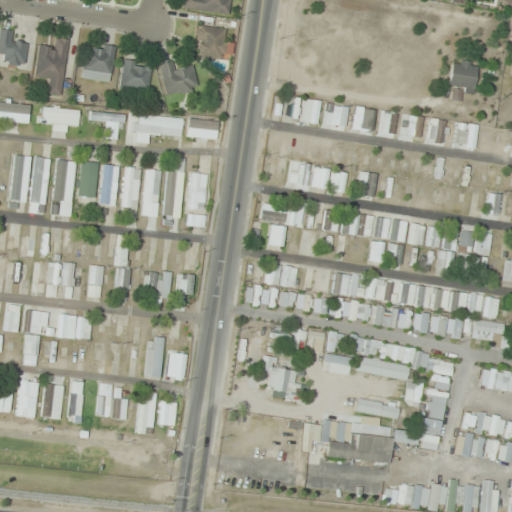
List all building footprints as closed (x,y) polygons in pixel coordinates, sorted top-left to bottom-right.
[(225,14),(226,0),(182,0),(181,8),(225,14)] [(225,58),(225,27),(197,27),(197,58),(225,58)] [(0,52),(3,53),(2,62),(23,65),(27,43),(13,41),(15,31),(0,28),(0,52)] [(68,39),(51,37),(49,46),(38,44),(33,79),(50,82),(48,94),(60,95),(68,39)] [(114,46),(85,43),(82,78),(110,81),(114,46)] [(147,91),(151,64),(122,60),(118,87),(147,91)] [(448,88),(473,91),(477,63),(452,60),(448,88)] [(197,90),(193,66),(173,69),(171,62),(159,63),(164,95),(197,90)] [(0,120),(28,123),(30,103),(0,100),(0,120)] [(66,130),(67,127),(77,128),(79,110),(44,107),(42,128),(66,130)] [(103,138),(121,140),(123,114),(90,111),(89,120),(105,121),(103,138)] [(132,142),(149,142),(149,135),(182,136),(182,117),(133,116),(132,142)] [(30,156),(13,154),(7,205),(25,207),(30,156)] [(30,212),(45,213),(49,157),(33,156),(30,212)] [(398,174),(406,174),(406,158),(398,158),(398,174)] [(75,161),(55,159),(50,215),(70,216),(75,161)] [(76,195),(93,197),(97,162),(80,160),(76,195)] [(118,165),(102,164),(99,204),(115,205),(118,165)] [(120,207),(136,208),(140,168),(124,166),(120,207)] [(342,192),(346,173),(313,166),(309,185),(342,192)] [(143,205),(158,205),(158,169),(143,169),(143,205)] [(161,216),(177,218),(183,172),(167,170),(161,216)] [(376,173),(359,171),(356,196),(373,198),(376,173)] [(188,209),(205,209),(205,172),(188,172),(188,209)] [(447,203),(454,204),(457,186),(449,185),(447,203)] [(259,219),(283,222),(285,205),(261,202),(259,219)] [(324,230),(337,230),(337,210),(324,210),(324,230)] [(346,233),(356,234),(356,214),(346,214),(346,233)] [(357,234),(369,236),(373,216),(360,214),(357,234)] [(204,215),(188,215),(187,226),(204,226),(204,215)] [(387,239),(391,220),(377,217),(373,236),(387,239)] [(8,254),(34,257),(36,237),(21,235),(22,225),(11,224),(8,254)] [(408,244),(422,245),(423,224),(409,224),(408,244)] [(439,228),(428,226),(425,246),(436,247),(439,228)] [(456,231),(442,229),(437,270),(450,272),(453,250),(454,251),(456,231)] [(306,246),(312,248),(317,232),(311,230),(306,246)] [(473,231),(461,230),(459,246),(471,247),(473,231)] [(490,233),(477,233),(477,254),(489,254),(490,233)] [(52,257),(57,239),(52,237),(46,255),(52,257)] [(349,238),(339,237),(338,253),(348,254),(349,238)] [(322,250),(329,252),(332,240),(324,239),(322,250)] [(387,265),(401,265),(401,244),(387,244),(387,265)] [(99,246),(91,246),(91,260),(99,260),(99,246)] [(127,265),(126,246),(115,246),(116,265),(127,265)] [(433,265),(433,250),(423,250),(423,265),(433,265)] [(6,290),(11,290),(11,283),(20,283),(20,260),(6,260),(6,290)] [(502,279),(511,280),(511,261),(506,260),(502,279)] [(58,295),(58,262),(33,262),(33,295),(58,295)] [(74,263),(63,262),(61,297),(72,297),(74,263)] [(279,263),(266,263),(266,284),(279,284),(279,263)] [(99,299),(104,266),(90,265),(86,297),(99,299)] [(296,267),(282,267),(282,287),(296,287),(296,267)] [(115,301),(128,301),(128,268),(115,268),(115,301)] [(168,298),(171,273),(160,271),(160,273),(146,271),(143,290),(159,292),(159,297),(168,298)] [(370,299),(374,300),(378,281),(373,280),(370,299)] [(427,308),(431,288),(417,285),(413,306),(427,308)] [(446,310),(446,290),(432,290),(432,310),(446,310)] [(465,293),(452,293),(452,311),(465,311),(465,293)] [(495,318),(498,298),(484,296),(482,316),(495,318)] [(44,332),(45,311),(24,311),(23,332),(44,332)] [(57,338),(90,338),(90,315),(57,315),(57,338)] [(494,321),(473,319),(472,337),(492,339),(494,321)] [(307,348),(321,348),(322,332),(308,331),(307,348)] [(39,335),(25,334),(21,364),(36,365),(39,335)] [(163,337),(148,336),(145,376),(159,377),(163,337)] [(187,379),(187,351),(167,351),(167,379),(187,379)] [(261,374),(271,374),(270,392),(290,394),(293,369),(275,367),(276,357),(262,355),(261,374)] [(355,372),(406,379),(408,364),(357,357),(355,372)] [(96,415),(110,416),(110,419),(126,419),(126,398),(111,398),(111,383),(97,382),(96,415)] [(354,411),(397,418),(398,405),(356,399),(354,411)] [(327,440),(326,458),(389,463),(391,436),(349,433),(348,442),(327,440)]
